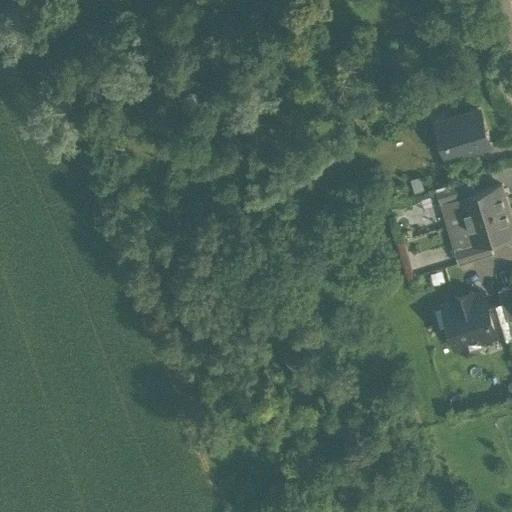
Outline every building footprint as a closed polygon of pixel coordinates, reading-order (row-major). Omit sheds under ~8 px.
[(489,145),(479,111),(444,121),(454,156),(489,145)] [(470,178),(436,188),(441,204),(458,199),(458,198),(475,193),(470,178)] [(475,193),(458,198),(458,199),(465,221),(508,208),(501,185),(475,193)] [(511,220),(508,208),(465,221),(471,243),(472,244),(489,239),(511,231),(511,220)] [(471,243),(454,248),(458,264),(493,254),(489,239),(472,244),(471,243)] [(511,285),(498,290),(503,303),(508,320),(511,318),(511,285)] [(472,296),(470,292),(454,296),(456,301),(443,305),(456,347),(459,346),(461,352),(466,354),(477,351),(480,346),(478,340),(496,335),(497,335),(489,308),(484,292),(472,296)] [(503,303),(489,308),(497,335),(496,335),(498,342),(511,338),(511,332),(508,320),(503,303)]
